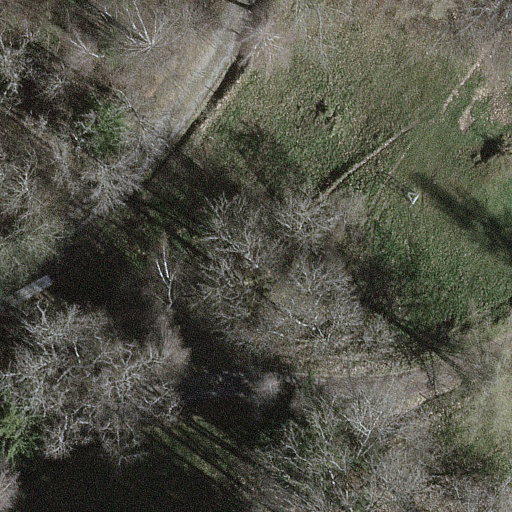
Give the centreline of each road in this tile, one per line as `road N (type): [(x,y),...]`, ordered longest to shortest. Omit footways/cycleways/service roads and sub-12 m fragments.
road 1 (track): [(0,469),(106,401),(180,388),(378,403),(511,341)]
road 2 (track): [(256,0),(82,208),(0,258)]
